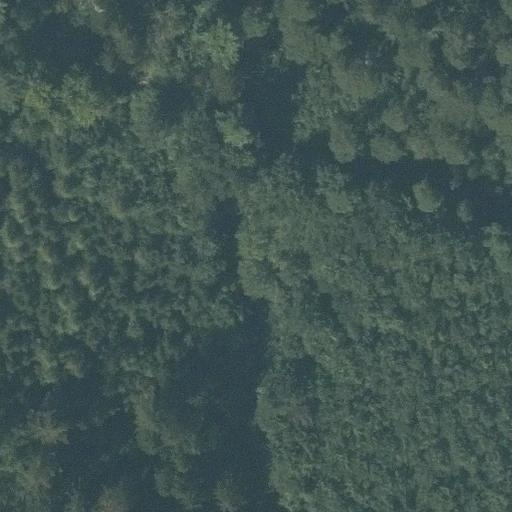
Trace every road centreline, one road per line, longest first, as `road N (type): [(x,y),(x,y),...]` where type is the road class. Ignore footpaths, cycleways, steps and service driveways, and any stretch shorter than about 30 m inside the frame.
road 1 (track): [(0,33),(511,216)]
road 2 (unknown): [(259,0),(238,121),(286,511)]
